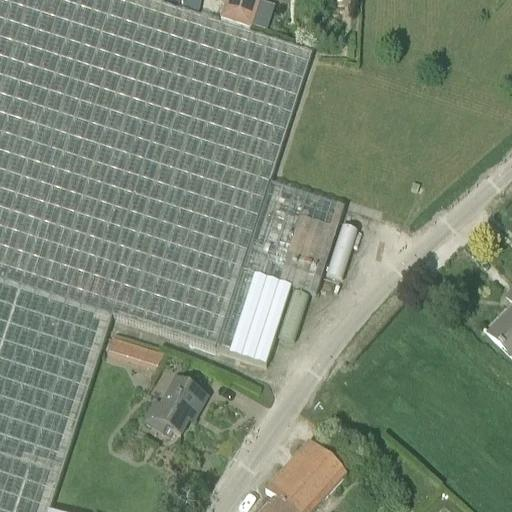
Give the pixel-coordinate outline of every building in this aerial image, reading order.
[(49,511),(111,323),(266,372),(292,294),(315,299),(343,212),(266,188),(311,56),(135,0),(0,0),(0,511),(49,511)] [(227,0),(223,17),(221,22),(251,32),(261,0),(227,0)] [(342,284),(357,234),(341,229),(326,280),(342,284)] [(511,305),(511,314),(487,338),(511,362),(511,293),(506,300),(511,305)] [(118,365),(134,369),(138,353),(122,349),(118,365)] [(193,429),(208,401),(176,383),(161,410),(155,407),(144,427),(163,438),(167,433),(181,441),(188,427),(193,429)] [(274,504),(267,511),(316,511),(346,480),(309,447),(265,496),(274,504)]
